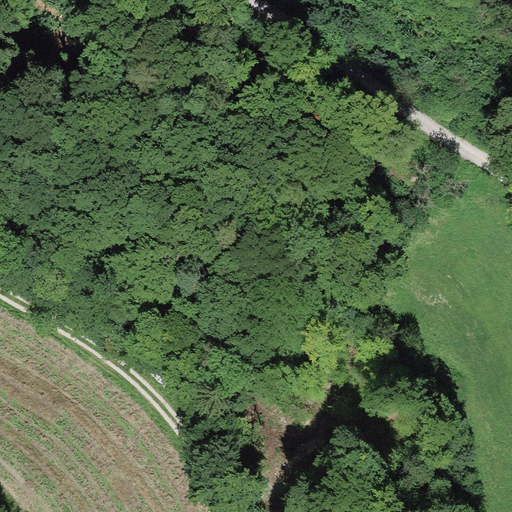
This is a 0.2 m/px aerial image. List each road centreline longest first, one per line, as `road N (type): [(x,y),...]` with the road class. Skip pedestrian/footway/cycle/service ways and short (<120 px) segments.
road 1 (track): [(0,295),(134,379),(208,468),(232,511)]
road 2 (track): [(250,0),(340,57),(511,188)]
